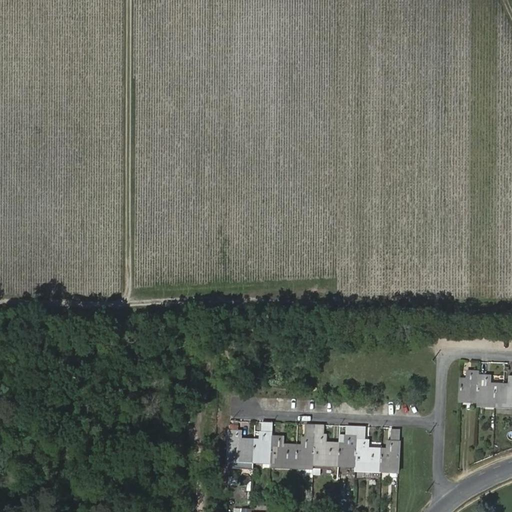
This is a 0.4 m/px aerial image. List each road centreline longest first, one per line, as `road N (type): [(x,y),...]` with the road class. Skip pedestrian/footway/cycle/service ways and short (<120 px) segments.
road 1 (track): [(129,0),(127,303),(0,302)]
road 2 (track): [(511,308),(335,321),(282,302),(127,303)]
road 3 (residential): [(439,423),(244,413)]
road 4 (residential): [(439,423),(445,352),(511,355)]
